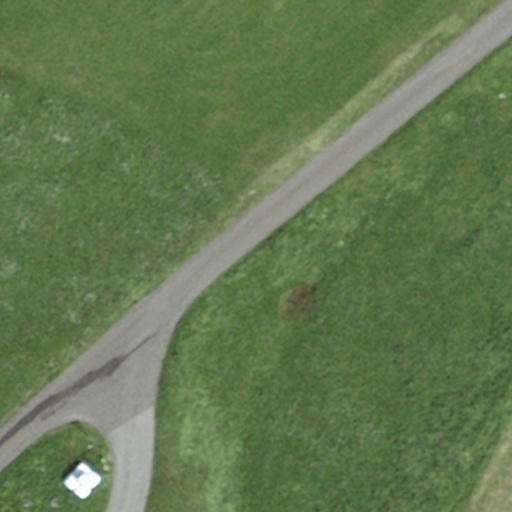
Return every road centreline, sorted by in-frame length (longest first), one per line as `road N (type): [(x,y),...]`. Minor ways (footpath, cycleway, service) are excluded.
road 1 (unclassified): [(141,361),(511,20)]
road 2 (unclassified): [(0,483),(22,456),(141,361)]
road 3 (residential): [(150,511),(159,478),(141,361)]
